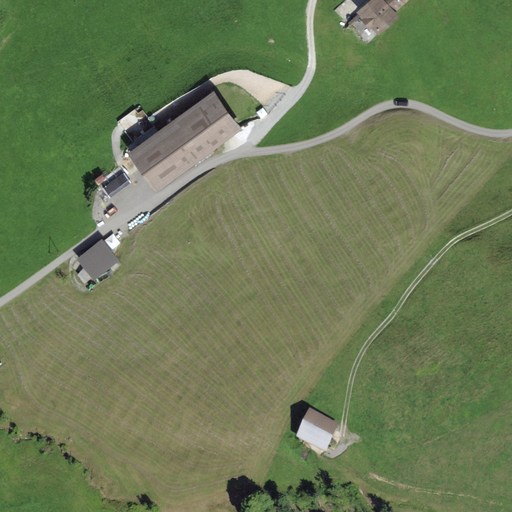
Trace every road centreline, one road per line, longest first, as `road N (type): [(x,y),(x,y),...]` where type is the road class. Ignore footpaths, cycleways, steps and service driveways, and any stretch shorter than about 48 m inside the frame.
road 1 (unclassified): [(0,302),(218,159),(292,147),(380,105),(405,102),(511,131)]
road 2 (track): [(342,434),(354,360),(450,242),(511,206)]
road 3 (track): [(250,151),(308,73),(309,0)]
